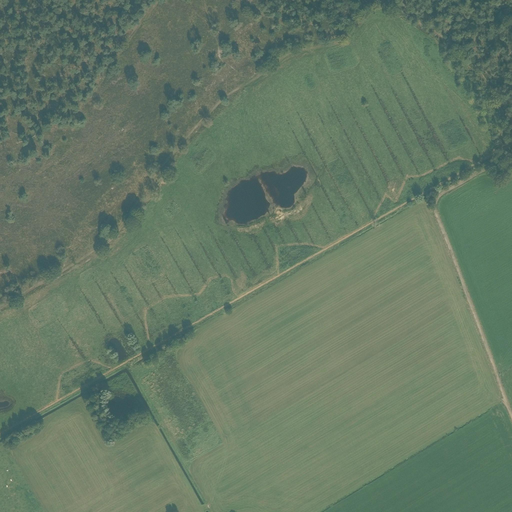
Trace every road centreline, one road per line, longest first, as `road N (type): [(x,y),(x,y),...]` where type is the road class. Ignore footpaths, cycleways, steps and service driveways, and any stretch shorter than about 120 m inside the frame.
road 1 (track): [(358,24),(344,42),(290,57),(235,93),(189,138),(106,251),(0,309)]
road 2 (track): [(496,162),(436,196),(434,208),(511,416)]
road 3 (track): [(496,162),(499,117),(475,68),(434,33),(380,6),(358,24)]
